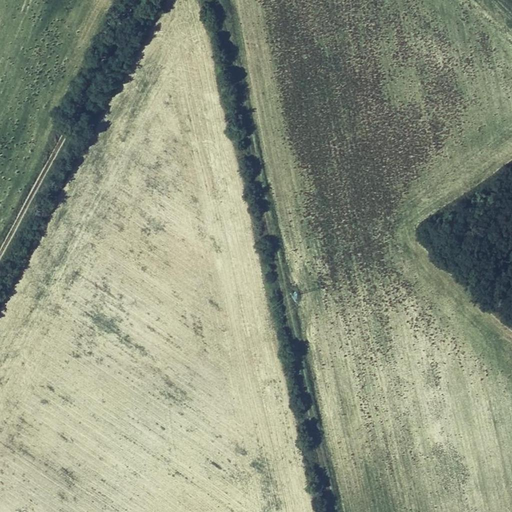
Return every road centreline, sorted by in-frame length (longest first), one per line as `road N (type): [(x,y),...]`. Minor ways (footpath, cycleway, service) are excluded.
road 1 (track): [(216,0),(329,511)]
road 2 (track): [(0,258),(136,0)]
